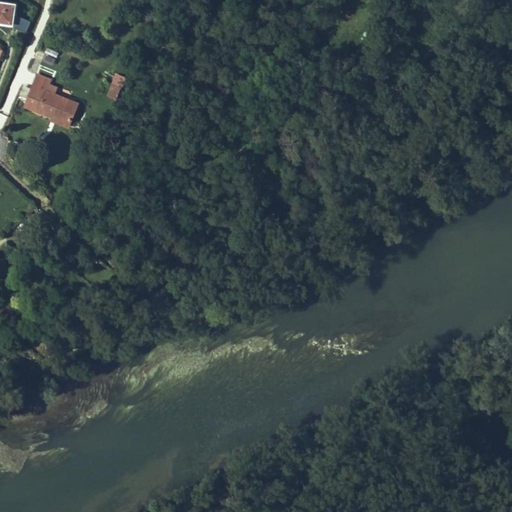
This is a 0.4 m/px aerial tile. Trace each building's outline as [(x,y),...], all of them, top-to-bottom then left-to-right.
[(0,22),(4,23),(4,20),(13,22),(15,4),(0,1),(0,22)] [(14,28),(27,33),(31,22),(19,17),(14,28)] [(43,62),(55,65),(59,52),(48,48),(43,62)] [(38,74),(26,103),(37,107),(36,110),(52,117),(70,124),(78,103),(46,91),(51,80),(38,74)] [(113,83),(108,96),(112,98),(114,91),(119,92),(122,86),(113,83)] [(68,127),(70,124),(52,117),(51,120),(68,127)]
